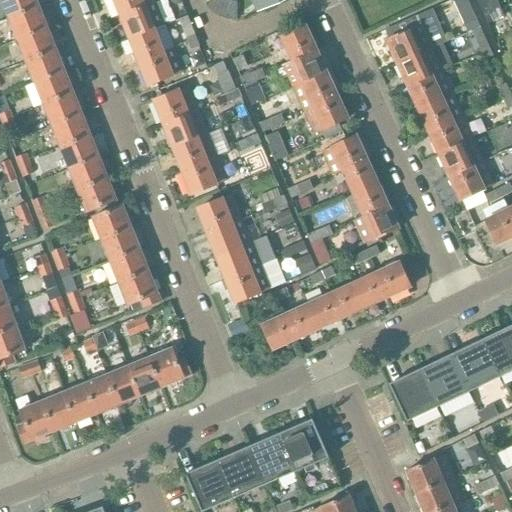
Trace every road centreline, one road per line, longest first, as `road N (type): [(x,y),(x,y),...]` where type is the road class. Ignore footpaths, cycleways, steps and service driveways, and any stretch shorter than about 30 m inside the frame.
road 1 (residential): [(241,406),(75,0)]
road 2 (residential): [(326,0),(469,298)]
road 3 (residential): [(316,0),(211,49),(192,0)]
road 4 (residential): [(394,511),(334,366)]
road 5 (residential): [(334,366),(469,298)]
road 6 (residential): [(12,496),(133,453)]
